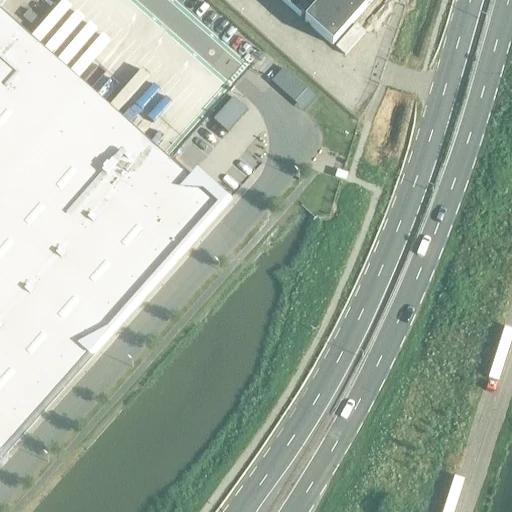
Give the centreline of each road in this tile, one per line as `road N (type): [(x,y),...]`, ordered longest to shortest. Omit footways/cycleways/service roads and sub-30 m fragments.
road 1 (primary): [(471,0),(416,179),(330,382),(240,511)]
road 2 (primary): [(291,511),(342,429),(434,236),(509,0)]
road 3 (unclassified): [(463,511),(511,362)]
